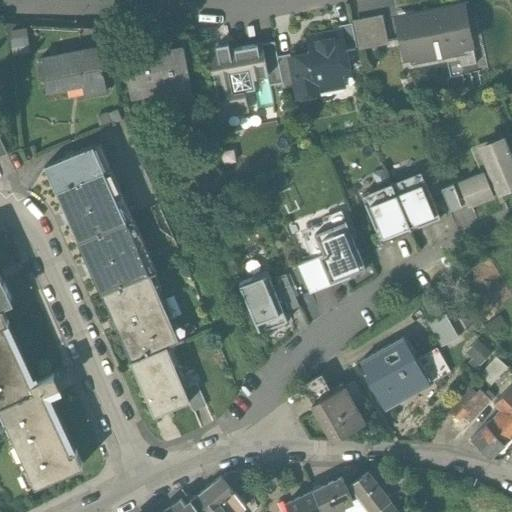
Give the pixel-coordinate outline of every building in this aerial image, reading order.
[(459,9),(400,21),(408,57),(430,52),(432,60),(446,57),(444,49),(467,45),(459,9)] [(382,15),(352,21),(358,52),(388,46),(382,15)] [(352,25),(338,27),(339,33),(340,32),(344,52),(356,49),(352,25)] [(26,54),(25,30),(13,31),(14,54),(26,54)] [(290,60),(289,60),(295,89),(297,101),(318,97),(317,94),(343,89),(338,64),(346,62),(344,52),(340,32),(339,33),(307,39),(311,57),(303,59),(302,57),(290,60)] [(274,44),(261,46),(267,78),(266,78),(268,89),(282,86),(277,59),(274,44)] [(228,46),(215,49),(216,55),(208,57),(214,89),(219,112),(220,117),(247,111),(244,94),(254,92),(252,81),(266,78),(267,78),(261,46),(229,52),(228,46)] [(97,49),(38,61),(44,89),(81,82),(84,97),(106,92),(97,49)] [(181,49),(124,61),(131,94),(157,89),(161,108),(191,102),(181,49)] [(289,56),(277,59),(282,86),(283,91),(295,89),(289,60),(290,60),(289,56)] [(214,89),(202,91),(207,115),(219,112),(214,89)] [(511,189),(511,167),(502,142),(481,151),(491,174),(461,186),(470,207),(511,189)] [(92,147),(44,168),(77,245),(125,224),(92,147)] [(391,188),(410,234),(440,222),(420,175),(391,188)] [(410,234),(391,188),(362,199),(365,207),(364,207),(380,247),(410,234)] [(461,211),(452,188),(441,193),(450,215),(461,211)] [(125,224),(77,245),(100,297),(101,296),(147,276),(125,224)] [(366,272),(345,225),(313,239),(322,258),(334,286),(366,272)] [(322,258),(298,269),(310,296),(334,286),(322,258)] [(147,276),(101,296),(130,364),(165,350),(183,341),(182,340),(177,342),(149,277),(154,275),(154,273),(147,276)] [(266,277),(239,288),(259,337),(285,326),(266,277)] [(300,311),(286,277),(274,282),(289,316),(300,311)] [(0,278),(0,310),(1,310),(12,305),(0,278)] [(70,455),(43,395),(59,387),(54,376),(30,387),(3,327),(8,325),(1,310),(0,310),(0,412),(35,488),(83,467),(76,452),(70,455)] [(441,347),(459,341),(451,313),(433,318),(441,347)] [(481,367),(494,352),(479,339),(466,355),(481,367)] [(416,363),(403,340),(401,341),(403,345),(392,351),(390,348),(360,365),(373,387),(371,388),(385,412),(430,387),(430,386),(416,363)] [(130,364),(153,419),(190,404),(165,350),(130,364)] [(450,375),(437,352),(416,363),(430,386),(450,375)] [(481,374),(504,394),(511,384),(511,375),(494,359),(481,374)] [(321,377),(301,388),(312,407),(329,398),(332,397),(321,377)] [(511,388),(494,406),(501,413),(498,416),(503,421),(511,413),(511,414),(511,388)] [(468,389),(457,401),(465,408),(475,396),(468,389)] [(465,408),(444,431),(449,437),(452,434),(451,433),(457,427),(463,420),(469,426),(491,402),(494,399),(488,393),(484,396),(479,391),(475,396),(465,408)] [(347,414),(340,418),(336,410),(329,398),(312,407),(332,442),(364,424),(355,409),(347,414)] [(343,406),(336,410),(340,418),(347,414),(343,406)] [(511,414),(511,413),(503,421),(498,416),(486,427),(504,446),(511,438),(511,414)] [(504,446),(486,427),(471,441),(490,460),(504,446)] [(396,511),(368,475),(351,487),(370,511),(396,511)] [(404,475),(391,484),(399,501),(416,491),(404,475)] [(221,478),(191,502),(192,502),(198,511),(207,511),(235,494),(228,486),(221,478)] [(352,500),(341,478),(313,492),(322,511),(333,511),(332,510),(352,500)] [(234,483),(228,486),(235,494),(236,495),(240,492),(234,483)] [(322,511),(313,492),(287,504),(290,511),(322,511)] [(235,494),(207,511),(237,511),(245,507),(236,495),(235,494)] [(198,511),(192,502),(191,502),(185,507),(181,501),(165,511),(198,511)]
